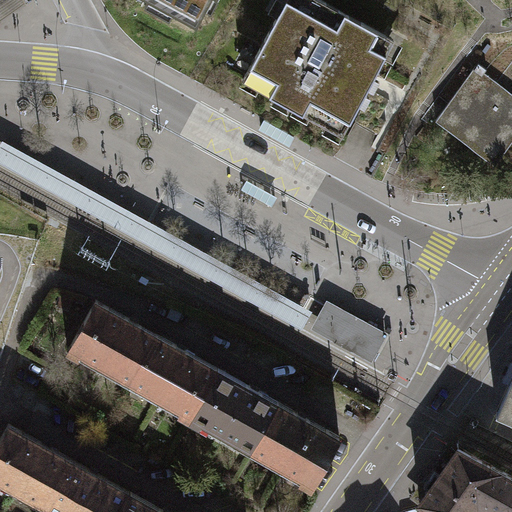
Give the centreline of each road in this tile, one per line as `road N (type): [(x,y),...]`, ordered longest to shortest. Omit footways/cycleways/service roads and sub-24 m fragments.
road 1 (residential): [(509,285),(84,69)]
road 2 (secondary): [(349,511),(509,285)]
